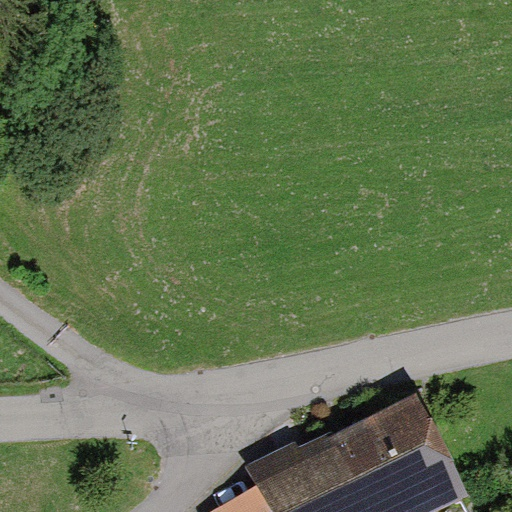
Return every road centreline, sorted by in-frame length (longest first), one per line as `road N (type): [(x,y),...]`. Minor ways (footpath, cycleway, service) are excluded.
road 1 (unclassified): [(511,338),(241,394)]
road 2 (unclassified): [(241,394),(0,418)]
road 3 (unclassified): [(241,394),(188,471),(139,511)]
